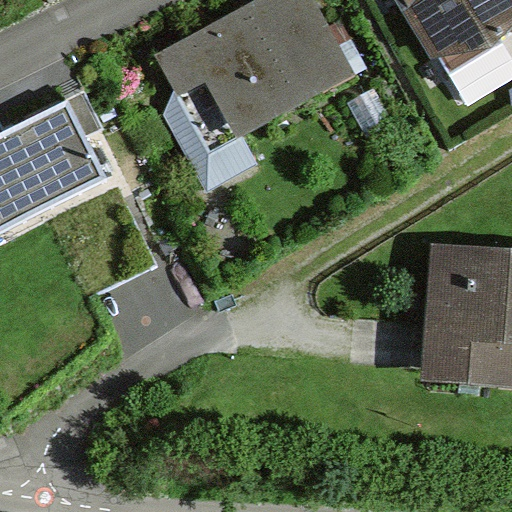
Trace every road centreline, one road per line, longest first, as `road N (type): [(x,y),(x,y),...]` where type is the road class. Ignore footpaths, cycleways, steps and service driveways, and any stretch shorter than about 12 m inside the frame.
road 1 (residential): [(138,511),(0,491)]
road 2 (residential): [(0,61),(120,0)]
